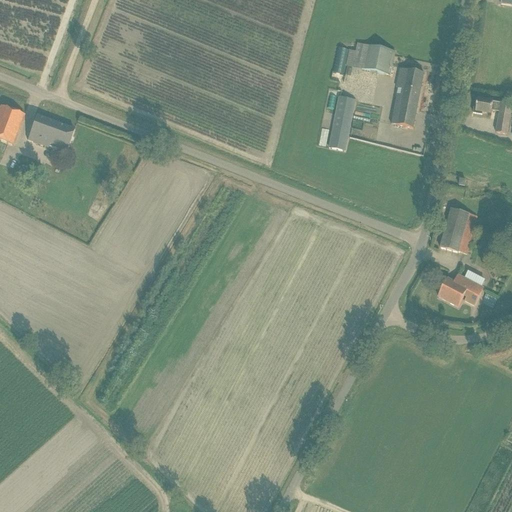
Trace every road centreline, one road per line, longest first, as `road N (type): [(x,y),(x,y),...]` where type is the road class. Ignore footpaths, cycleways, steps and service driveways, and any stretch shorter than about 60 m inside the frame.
road 1 (unclassified): [(420,242),(0,76)]
road 2 (unclassified): [(420,242),(463,0)]
road 3 (unclassified): [(279,511),(384,316)]
road 4 (unclassified): [(384,316),(426,335),(480,341),(511,327)]
